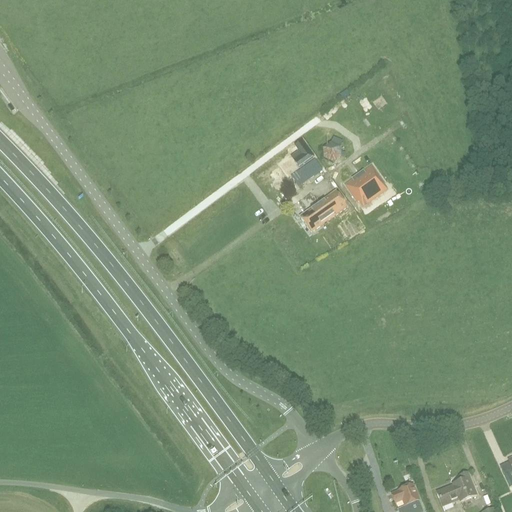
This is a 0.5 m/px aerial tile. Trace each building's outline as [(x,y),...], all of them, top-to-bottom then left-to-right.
[(348,91),(342,95),(345,100),(351,96),(348,91)] [(331,143),(323,149),(323,159),(333,164),(342,158),(346,157),(346,153),(341,153),(341,148),(343,142),(334,138),(331,143)] [(299,168),(314,158),(302,142),(295,147),(302,156),(294,161),(299,168)] [(382,144),(374,148),(379,161),(388,157),(382,144)] [(315,160),(291,177),(299,188),(323,171),(315,160)] [(371,167),(344,186),(356,203),(358,201),(359,201),(363,206),(385,191),(381,186),(381,185),(383,184),(371,167)] [(311,234),(348,208),(336,192),(300,218),(311,234)] [(460,504),(477,497),(468,475),(460,478),(462,483),(454,486),(454,487),(437,493),(442,508),(459,501),(460,504)] [(400,492),(392,495),(395,504),(403,501),(406,507),(399,510),(399,511),(422,511),(418,502),(419,502),(412,486),(399,491),(400,492)]
